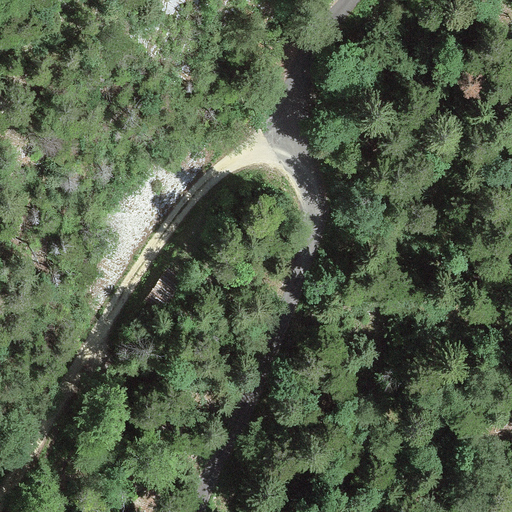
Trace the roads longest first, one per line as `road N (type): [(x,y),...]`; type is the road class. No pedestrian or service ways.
road 1 (unclassified): [(202,511),(309,256),(314,226),(295,130),(299,90),(317,45),(353,0)]
road 2 (track): [(295,130),(223,171),(173,226),(114,309),(0,510)]
